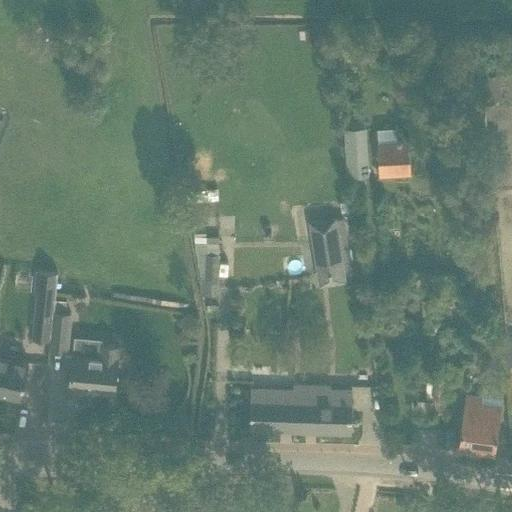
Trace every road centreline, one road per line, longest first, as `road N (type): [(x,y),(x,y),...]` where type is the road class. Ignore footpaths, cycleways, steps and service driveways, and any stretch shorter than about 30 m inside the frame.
road 1 (tertiary): [(511,488),(313,465),(149,467)]
road 2 (tertiary): [(149,467),(0,460)]
